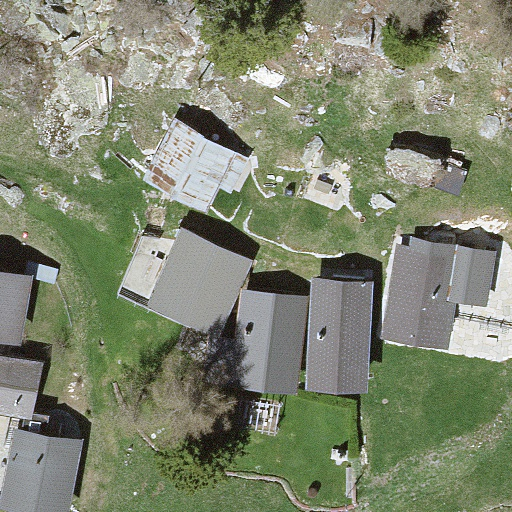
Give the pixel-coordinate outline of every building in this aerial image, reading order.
[(259,176),(189,136),(165,190),(230,220),(259,176)] [(271,284),(184,250),(160,315),(236,341),(271,284)] [(474,270),(412,262),(412,351),(464,364),(474,270)] [(38,286),(0,278),(0,346),(25,351),(38,286)] [(385,289),(328,300),(337,400),(399,400),(385,289)] [(67,511),(73,511),(86,432),(15,420),(2,502),(67,511)]
